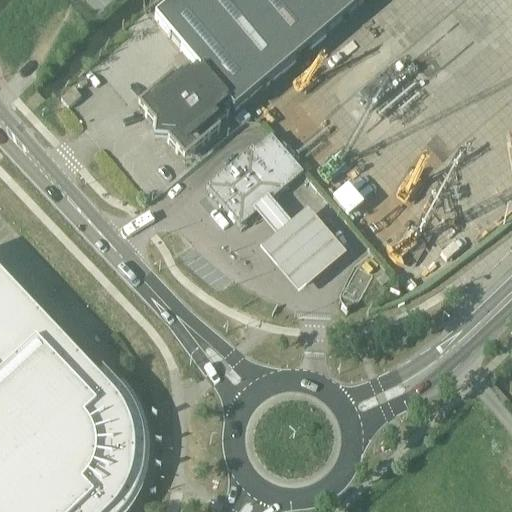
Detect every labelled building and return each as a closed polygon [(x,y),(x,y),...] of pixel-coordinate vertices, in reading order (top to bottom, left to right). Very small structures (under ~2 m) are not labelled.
[(180,0),(153,23),(196,73),(191,77),(188,73),(175,83),(172,80),(137,110),(153,129),(152,143),(167,145),(183,164),(219,134),(215,130),(228,120),(224,116),(229,112),(233,116),(369,0),(180,0)] [(68,111),(80,100),(73,91),(60,102),(68,111)] [(302,176),(270,139),(262,146),(253,153),(251,151),(206,190),(239,229),(294,183),(302,176)] [(343,255),(303,207),(287,220),(269,199),(252,213),(272,237),(257,250),(295,295),(343,255)] [(0,470),(39,511),(112,511),(119,505),(127,487),(132,468),(133,450),(129,431),(121,413),(110,397),(116,391),(118,392),(119,391),(101,373),(100,374),(102,376),(96,382),(0,280),(0,470)] [(39,511),(0,470),(0,511),(39,511)]
